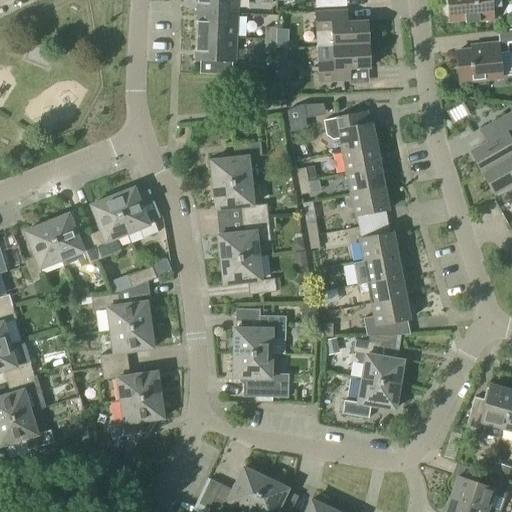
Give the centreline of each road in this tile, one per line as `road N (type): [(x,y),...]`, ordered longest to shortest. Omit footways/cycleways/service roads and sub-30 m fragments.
road 1 (residential): [(198,423),(171,191),(137,137)]
road 2 (residential): [(464,242),(425,94),(415,0)]
road 3 (residential): [(198,423),(286,446),(407,458)]
road 4 (residential): [(407,458),(437,421),(466,353),(490,321)]
road 5 (residential): [(137,137),(0,194)]
road 6 (residential): [(137,137),(138,0)]
